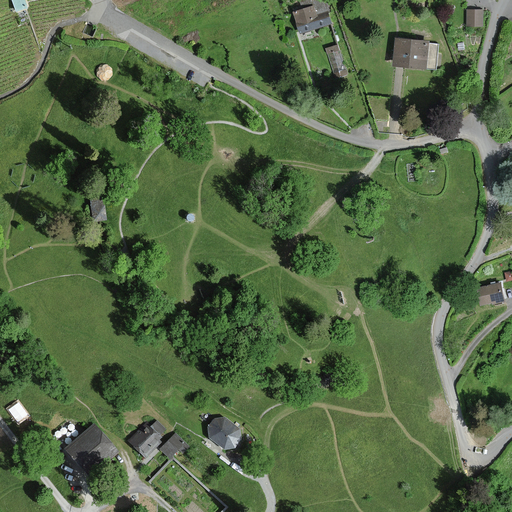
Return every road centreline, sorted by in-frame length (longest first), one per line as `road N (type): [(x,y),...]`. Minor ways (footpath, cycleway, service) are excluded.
road 1 (residential): [(99,3),(345,136),(400,144),(481,128)]
road 2 (residential): [(511,430),(491,453),(466,450),(435,335),(487,232),(481,128)]
road 3 (residential): [(481,128),(482,69),(504,0)]
